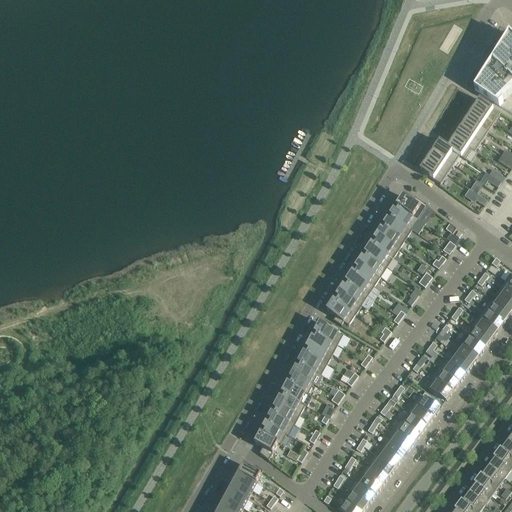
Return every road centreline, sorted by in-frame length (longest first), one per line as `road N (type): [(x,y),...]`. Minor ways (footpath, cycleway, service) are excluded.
road 1 (residential): [(511,256),(404,174),(390,175),(229,441)]
road 2 (residential): [(511,341),(384,511)]
road 3 (residential): [(229,441),(326,511)]
